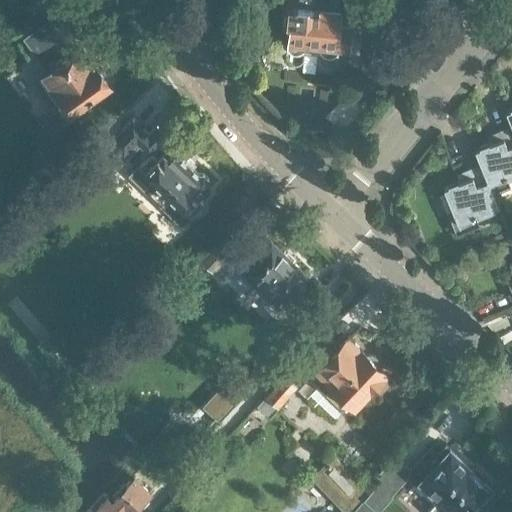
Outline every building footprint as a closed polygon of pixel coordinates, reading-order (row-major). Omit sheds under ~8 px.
[(288,0),(283,4),(281,22),(288,23),(286,46),(336,52),(336,45),(347,47),(349,23),(337,22),(339,8),(332,8),(332,0),(288,0)] [(49,17),(23,36),(48,71),(39,77),(53,97),(51,98),(51,102),(59,113),(61,113),(63,111),(64,113),(71,108),(77,112),(84,110),(86,105),(85,98),(107,82),(82,47),(72,55),(65,45),(67,43),(49,17)] [(80,141),(98,162),(119,142),(102,122),(80,141)] [(511,129),(510,125),(498,129),(501,138),(473,149),(479,163),(491,193),(508,185),(505,177),(511,173),(511,129)] [(204,207),(202,202),(197,196),(201,191),(202,192),(209,185),(209,178),(203,173),(197,173),(180,156),(183,153),(156,126),(138,143),(148,154),(138,165),(156,182),(148,191),(164,207),(172,198),(189,215),(190,215),(194,216),(196,216),(198,216),(200,215),(202,214),(203,212),(204,210),(204,209),(204,207)] [(73,167),(89,154),(79,142),(63,155),(73,167)] [(455,234),(460,232),(477,226),(473,217),(497,207),(491,193),(479,163),(466,168),(470,178),(442,189),(452,214),(448,215),(455,234)] [(0,213),(10,226),(26,213),(15,199),(0,212),(0,213)] [(492,236),(494,242),(506,237),(504,231),(492,236)] [(261,251),(253,244),(228,271),(246,288),(255,279),(266,288),(257,299),(276,317),(300,290),(293,283),(304,272),(271,240),(261,251)] [(206,259),(217,269),(232,253),(221,243),(206,259)] [(176,291),(193,276),(185,267),(168,281),(176,291)] [(355,405),(386,372),(348,336),(299,388),(307,396),(317,385),(342,410),(351,401),(355,405)] [(278,406),(297,386),(293,383),(285,374),(265,394),(266,395),(257,404),(266,412),(269,414),(277,405),(278,406)] [(229,399),(215,384),(186,420),(200,436),(229,399)] [(489,485),(446,443),(437,452),(431,446),(410,468),(411,469),(406,474),(414,482),(406,490),(415,498),(429,511),(454,511),(456,511),(474,511),(478,509),(477,504),(474,501),(489,485)] [(367,490),(337,457),(330,463),(329,463),(328,464),(328,465),(322,471),(346,497),(339,503),(346,510),(367,490)] [(132,511),(150,492),(132,476),(111,499),(101,491),(81,511),(132,511)] [(383,477),(368,493),(364,498),(374,507),(378,511),(388,500),(387,498),(396,489),(383,477)] [(364,498),(355,507),(359,511),(369,511),(374,507),(364,498)]
